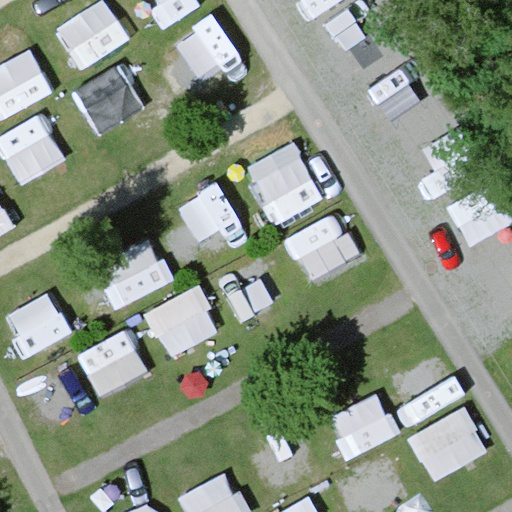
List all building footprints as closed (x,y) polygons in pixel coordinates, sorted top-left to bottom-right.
[(171,38),(199,74),(232,49),(204,13),(171,38)] [(82,86),(110,129),(156,100),(129,57),(82,86)] [(27,177),(74,152),(47,104),(0,129),(27,177)] [(291,215),(331,196),(311,154),(272,173),(291,215)] [(220,195),(187,211),(209,255),(242,239),(220,195)] [(364,204),(316,225),(339,276),(387,255),(364,204)] [(172,347),(228,327),(210,278),(155,299),(172,347)] [(66,288),(22,306),(41,350),(85,332),(66,288)] [(97,383),(153,366),(141,324),(85,341),(97,383)] [(469,400),(417,431),(443,472),(495,441),(469,400)] [(354,472),(371,507),(399,494),(382,459),(354,472)] [(198,511),(253,511),(242,468),(191,482),(198,511)] [(269,511),(329,511),(319,488),(269,511)] [(173,511),(165,492),(119,511),(173,511)]
